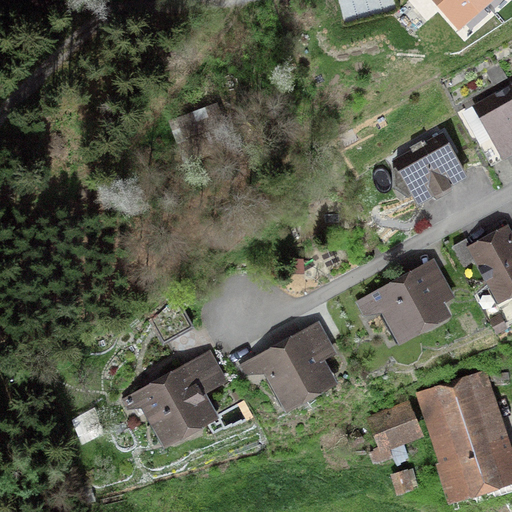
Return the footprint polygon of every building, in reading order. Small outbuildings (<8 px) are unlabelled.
[(431,0),(460,31),(488,6),(482,0),(431,0)] [(511,159),(511,98),(505,86),(469,107),(503,165),(511,159)] [(393,171),(412,206),(463,177),(444,143),(393,171)] [(506,231),(467,251),(500,316),(511,309),(511,243),(510,240),(506,231)] [(430,271),(355,306),(364,326),(382,318),(397,352),(455,325),(430,271)] [(314,332),(255,366),(287,422),(347,388),(314,332)] [(127,402),(164,463),(219,430),(202,401),(224,388),(205,356),(127,402)] [(511,460),(487,378),(414,400),(448,511),(468,511),(511,498),(511,460)] [(383,420),(414,410),(410,398),(379,408),(383,420)] [(410,419),(368,437),(379,462),(421,444),(410,419)] [(406,477),(389,483),(396,504),(413,498),(406,477)]
